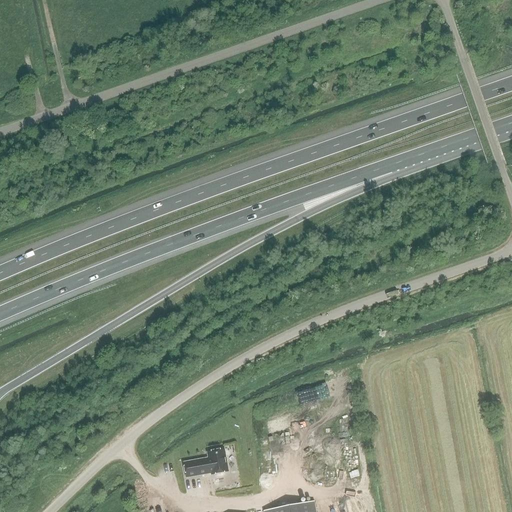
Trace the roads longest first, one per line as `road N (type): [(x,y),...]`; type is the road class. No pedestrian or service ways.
road 1 (motorway): [(511,83),(0,272)]
road 2 (unclassified): [(50,511),(171,406),(246,357),(334,315),(511,252)]
road 3 (motorway): [(7,387),(412,157)]
road 4 (motorway): [(0,313),(412,157)]
road 5 (unclassified): [(0,132),(385,0)]
road 6 (unclassified): [(511,198),(441,0)]
